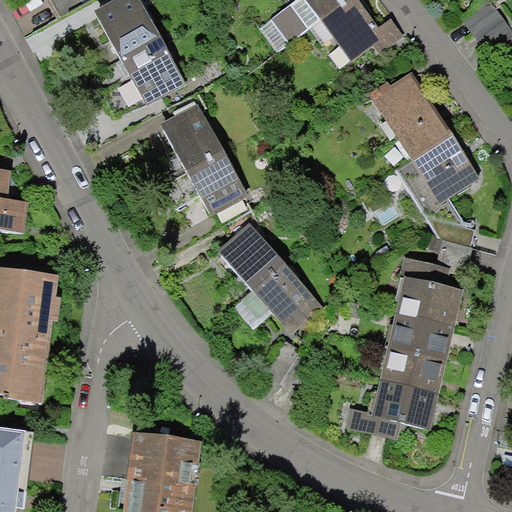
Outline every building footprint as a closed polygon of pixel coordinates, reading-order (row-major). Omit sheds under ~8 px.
[(94,0),(49,0),(60,19),(94,0)] [(113,0),(118,8),(98,19),(108,38),(121,60),(158,40),(135,0),(113,0)] [(305,0),(321,21),(348,0),(305,0)] [(354,0),(348,0),(321,21),(351,61),(361,54),(359,52),(371,43),(379,53),(401,36),(390,22),(378,31),(365,13),(354,0)] [(473,34),(499,14),(488,0),(482,0),(473,12),(463,20),(473,34)] [(483,47),(509,27),(499,14),(473,34),(478,40),(483,47)] [(498,67),(502,64),(509,73),(511,71),(511,31),(509,27),(483,47),(498,67)] [(158,40),(121,60),(126,69),(129,75),(100,91),(114,117),(146,104),(146,102),(159,95),(159,94),(164,91),(173,106),(198,92),(203,89),(194,73),(182,79),(160,39),(158,40)] [(434,110),(413,78),(386,95),(396,110),(384,118),(412,161),(448,137),(435,117),(437,116),(434,110)] [(201,112),(206,109),(198,92),(173,106),(171,107),(179,122),(163,131),(171,145),(186,173),(223,152),(201,112)] [(438,239),(471,248),(475,230),(467,228),(464,225),(445,196),(474,178),(458,153),(448,137),(412,161),(395,171),(397,172),(425,216),(425,219),(438,239)] [(223,152),(186,173),(162,186),(175,210),(199,196),(202,201),(209,214),(217,210),(226,225),(252,211),(244,195),(246,194),(223,152)] [(25,205),(4,202),(0,201),(0,231),(23,234),(23,232),(22,232),(22,228),(25,205)] [(284,264),(254,229),(261,226),(252,211),(226,225),(236,243),(221,256),(233,270),(252,292),(284,264)] [(406,260),(396,301),(403,302),(400,315),(450,327),(454,311),(458,292),(443,288),(446,273),(463,276),(470,248),(443,240),(436,267),(406,260)] [(284,328),(316,300),(284,264),(252,292),(244,300),(258,317),(267,309),(272,315),(284,328)] [(41,404),(57,278),(6,272),(0,270),(0,395),(4,396),(3,400),(41,404)] [(397,328),(390,326),(385,347),(442,361),(446,344),(450,327),(400,315),(397,328)] [(301,352),(286,342),(266,373),(282,383),(298,357),(301,352)] [(381,368),(387,370),(384,383),(434,395),(438,378),(442,361),(385,347),(381,368)] [(293,392),(310,365),(298,357),(282,383),(281,383),(293,392)] [(305,401),(323,373),(310,365),(293,392),(305,401)] [(434,395),(384,383),(381,395),(375,394),(370,414),(360,412),(356,430),(395,439),(398,423),(426,429),(430,413),(434,395)] [(23,511),(25,499),(33,434),(0,430),(0,511),(23,511)] [(188,511),(197,443),(137,436),(129,497),(127,511),(188,511)]
